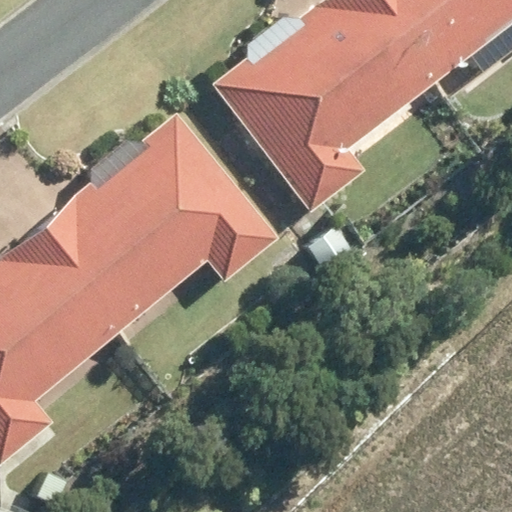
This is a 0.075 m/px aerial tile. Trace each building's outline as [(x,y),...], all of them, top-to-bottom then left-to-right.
[(346,149),(434,82),(373,0),(324,0),(293,22),(289,16),(240,52),(245,58),(211,84),(308,213),(363,173),(346,149)] [(511,0),(373,0),(434,82),(469,56),(481,71),(511,47),(511,0)] [(37,224),(123,330),(204,264),(220,282),(273,239),(171,114),(37,224)] [(0,460),(100,379),(86,361),(123,330),(37,224),(0,254),(0,460)] [(336,229),(306,253),(323,276),(354,252),(336,229)] [(283,267),(301,291),(319,278),(302,254),(283,267)]
